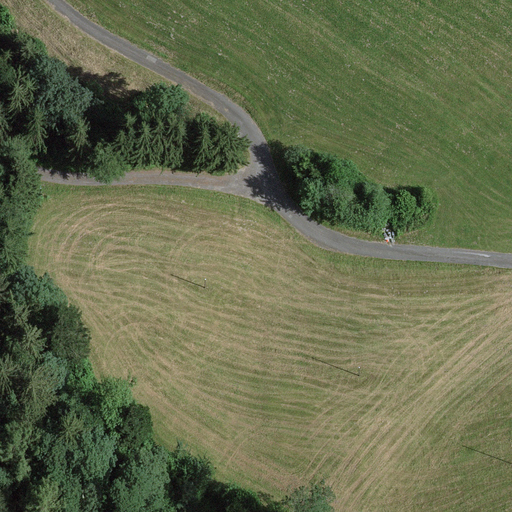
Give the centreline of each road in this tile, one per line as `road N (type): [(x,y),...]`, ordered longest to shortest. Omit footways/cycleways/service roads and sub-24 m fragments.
road 1 (track): [(270,189),(236,113),(94,34),(54,0)]
road 2 (track): [(270,189),(67,177),(0,160)]
road 3 (track): [(511,262),(363,250),(312,233),(270,189)]
